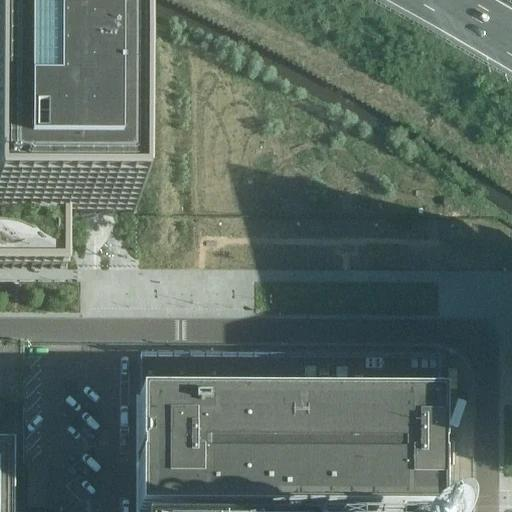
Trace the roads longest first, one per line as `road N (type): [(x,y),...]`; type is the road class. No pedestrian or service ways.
road 1 (residential): [(0,327),(474,336)]
road 2 (track): [(511,184),(327,72),(185,0)]
road 3 (residential): [(485,511),(485,361),(474,336)]
